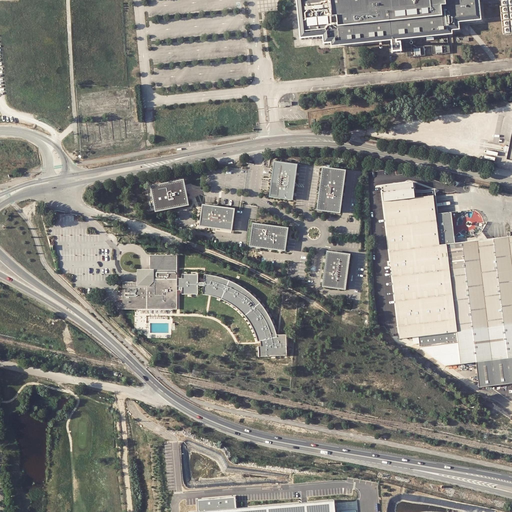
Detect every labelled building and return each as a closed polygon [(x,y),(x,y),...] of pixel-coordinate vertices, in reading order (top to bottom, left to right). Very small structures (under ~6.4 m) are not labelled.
[(297,0),(300,38),(323,36),(324,41),(331,41),(331,44),(391,37),(393,52),(403,51),(402,39),(397,40),(396,36),(453,32),(453,27),(461,29),(461,22),(483,21),(480,0),(297,0)] [(511,0),(500,2),(504,36),(511,35),(511,0)] [(431,46),(432,55),(450,53),(449,45),(431,46)] [(407,48),(408,56),(425,55),(424,46),(407,48)] [(297,162),(274,159),(273,167),(270,192),(269,196),(293,199),(293,196),(297,162)] [(332,210),(339,211),(341,202),(345,169),(323,165),(317,207),(332,210)] [(184,178),(151,185),(154,200),(156,209),(189,203),(185,185),(184,178)] [(381,186),(399,337),(417,335),(456,331),(460,363),(476,362),(511,358),(511,236),(506,237),(488,239),(456,243),(441,245),(437,213),(435,196),(415,199),(413,183),(381,186)] [(232,227),(234,206),(203,203),(200,224),(232,227)] [(451,211),(437,213),(441,245),(456,243),(452,211),(451,211)] [(285,248),(288,226),(253,222),(251,245),(285,248)] [(349,256),(327,254),(323,288),(345,291),(349,256)] [(179,255),(152,256),(152,269),(151,270),(148,272),(145,274),(142,277),(140,280),(139,283),(125,283),(126,310),(179,309),(179,290),(184,290),(184,294),(199,292),(199,285),(205,284),(204,292),(207,293),(213,294),(218,295),(222,297),(227,299),(231,301),(236,304),(240,307),(243,311),(247,315),(250,319),(253,323),(255,328),(257,332),(259,337),(261,337),(262,342),(260,342),(261,354),(273,354),(272,354),(289,353),(289,334),(277,334),(277,333),(276,329),(275,327),(273,322),(270,316),(268,311),(264,307),(261,302),(257,298),(253,294),(248,290),(243,287),(238,284),(233,281),(228,279),(222,277),(217,276),(211,275),(205,274),(205,281),(199,281),(199,274),(184,275),(184,277),(179,277),(179,255)] [(456,331),(417,335),(418,345),(445,365),(460,363),(456,331)] [(511,358),(476,362),(479,387),(511,383),(511,358)] [(198,511),(196,511),(335,511),(334,500),(236,509),(235,496),(197,499),(198,511)]
